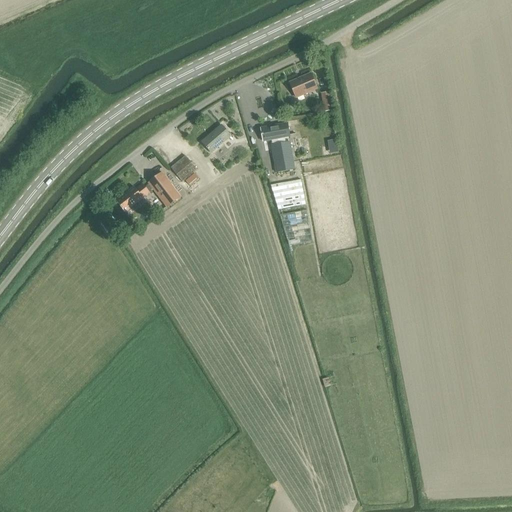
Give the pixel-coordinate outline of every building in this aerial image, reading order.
[(296,98),(316,89),(310,75),(290,84),(296,98)] [(322,94),(325,112),(332,111),(329,93),(322,94)] [(294,170),(289,143),(285,143),(284,138),(289,137),(287,125),(261,129),(263,142),(271,140),(272,145),(278,173),(294,170)] [(202,143),(211,154),(231,137),(221,126),(202,143)] [(170,168),(182,183),(197,171),(185,156),(170,168)] [(134,188),(116,202),(125,213),(153,191),(167,208),(181,197),(162,173),(145,187),(143,185),(136,190),(134,188)] [(301,180),(271,186),(289,246),(312,241),(301,180)] [(325,388),(331,386),(329,378),(322,380),(325,388)]
